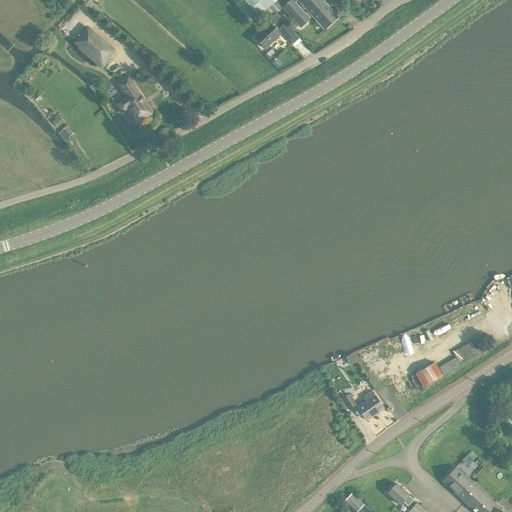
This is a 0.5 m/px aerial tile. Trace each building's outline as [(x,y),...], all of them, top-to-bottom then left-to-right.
[(243,0),(243,1),(258,17),(277,0),(243,0)] [(310,19),(309,19),(312,17),(324,30),(338,17),(322,0),(297,0),(297,1),(295,3),(292,0),(291,0),(283,8),(300,28),(310,19)] [(295,33),(288,26),(277,13),(269,20),(270,22),(255,36),(266,47),(281,33),(288,40),(295,33)] [(109,59),(108,58),(114,51),(87,28),(74,43),(80,47),(79,49),(101,68),(109,59)] [(144,101),(135,88),(136,88),(128,77),(120,82),(120,83),(118,84),(126,97),(116,104),(122,113),(127,109),(133,118),(134,117),(136,121),(149,112),(143,102),(144,101)] [(65,121),(59,115),(53,121),(58,127),(65,121)] [(63,130),(58,134),(65,141),(74,133),(67,126),(65,124),(61,128),(63,130)] [(474,357),(483,352),(475,339),(453,352),(459,362),(464,359),(465,361),(474,356),(474,357)] [(480,348),(484,354),(495,348),(491,342),(480,348)] [(444,376),(461,366),(456,358),(438,367),(444,376)] [(423,387),(443,376),(435,362),(415,374),(423,387)] [(366,401),(363,404),(357,407),(367,420),(384,409),(372,390),(363,396),(366,401)] [(342,398),(349,409),(356,404),(349,394),(342,398)] [(474,511),(488,511),(496,504),(456,466),(442,481),(474,511)] [(400,504),(403,502),(407,506),(413,499),(409,496),(409,495),(396,483),(388,493),(400,504)] [(344,501),(355,511),(358,508),(362,511),(368,511),(370,511),(363,504),(351,493),(344,501)] [(426,511),(417,503),(408,511),(426,511)]
